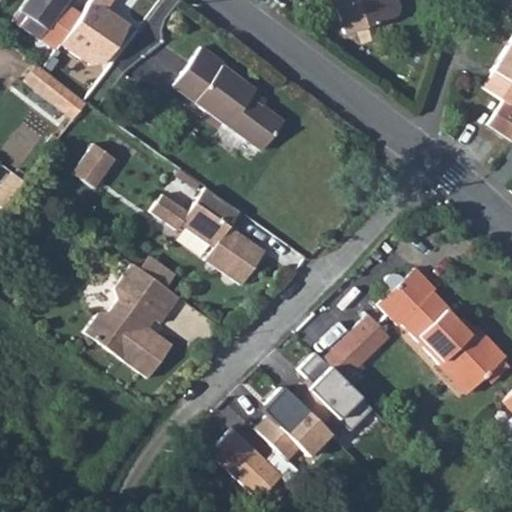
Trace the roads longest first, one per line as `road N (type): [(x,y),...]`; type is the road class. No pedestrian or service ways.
road 1 (residential): [(152,435),(339,268),(431,157)]
road 2 (residential): [(229,0),(431,157)]
road 3 (residential): [(431,157),(440,64),(465,0)]
